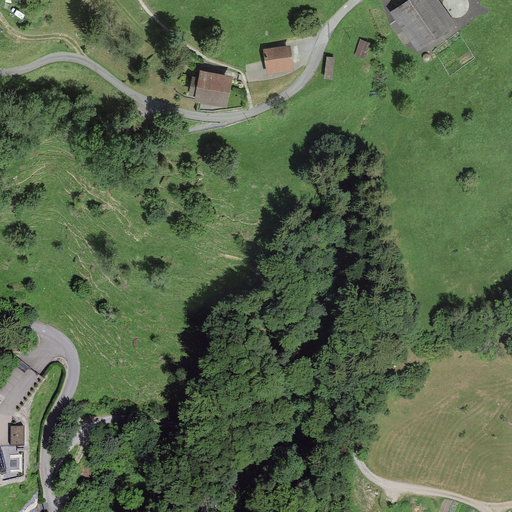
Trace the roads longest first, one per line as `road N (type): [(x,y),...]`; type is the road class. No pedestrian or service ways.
road 1 (track): [(59,511),(87,440),(102,423),(208,423),(300,380),(318,384),(367,477),(511,505)]
road 2 (residential): [(0,71),(71,59),(164,111),(203,118),(251,112),(305,78),(329,26),(356,0)]
road 3 (residential): [(54,511),(47,440),(70,388),(71,351),(46,328),(0,320)]
